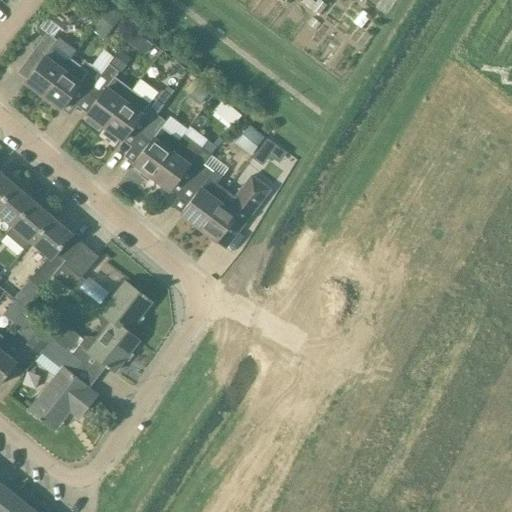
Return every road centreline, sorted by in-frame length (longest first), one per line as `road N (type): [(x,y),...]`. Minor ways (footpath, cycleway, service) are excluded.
road 1 (residential): [(0,427),(62,479),(88,478),(107,460),(200,297),(172,261),(0,116)]
road 2 (unknown): [(511,443),(235,305),(199,303)]
